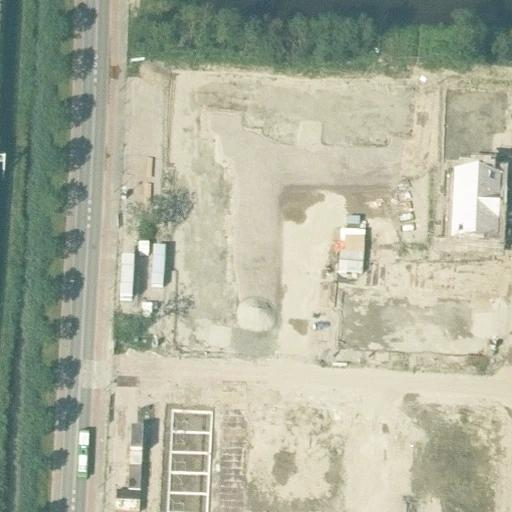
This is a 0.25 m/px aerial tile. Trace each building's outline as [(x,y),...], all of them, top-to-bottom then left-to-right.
[(178,79),(177,100),(199,101),(199,102),(216,103),(217,81),(178,79)] [(217,81),(216,103),(254,105),(255,105),(256,83),(217,81)] [(254,105),(253,120),(274,121),(275,121),(277,88),(277,84),(256,83),(255,105),(254,105)] [(341,91),(339,134),(340,134),(361,135),(363,88),(340,87),(340,91),(341,91)] [(274,121),(273,135),(296,136),(298,89),(277,88),(275,121),(274,121)] [(363,88),(361,135),(383,136),(383,127),(384,89),(363,88)] [(298,89),(296,136),(317,137),(320,90),(298,89)] [(384,89),(383,127),(407,128),(409,90),(384,89)] [(320,90),(317,137),(340,138),(340,134),(339,134),(341,91),(340,91),(320,90)] [(435,92),(434,116),(505,120),(505,94),(435,92)] [(177,100),(175,141),(197,142),(197,130),(198,121),(198,114),(199,102),(199,101),(177,100)] [(415,107),(415,116),(427,116),(427,108),(415,107)] [(198,114),(198,121),(210,122),(210,115),(210,114),(198,114)] [(415,116),(415,123),(427,124),(427,116),(415,116)] [(434,116),(432,143),(467,144),(503,146),(505,120),(434,116)] [(198,121),(197,130),(209,130),(210,122),(198,121)] [(245,128),(244,140),(252,140),(253,128),(245,128)] [(175,141),(174,163),(180,163),(180,162),(211,163),(212,142),(197,142),(175,141)] [(432,143),(432,167),(502,172),(503,146),(467,144),(432,143)] [(235,156),(235,165),(247,165),(247,157),(235,156)] [(265,159),(264,171),(272,171),(273,159),(265,159)] [(286,160),(286,172),(294,172),(294,160),(286,160)] [(294,160),(294,172),(302,173),(302,161),(294,160)] [(180,163),(179,182),(217,184),(217,183),(218,163),(211,163),(180,162),(180,163)] [(330,162),(329,174),(337,174),(337,162),(330,162)] [(337,162),(337,174),(345,175),(345,163),(337,162)] [(413,162),(413,170),(425,171),(425,163),(413,162)] [(373,164),(372,176),(380,176),(381,165),(373,164)] [(381,165),(380,176),(388,177),(389,165),(381,165)] [(413,170),(412,178),(424,179),(425,171),(413,170)] [(446,177),(445,201),(454,201),(454,200),(497,202),(498,180),(446,177)] [(248,178),(247,186),(259,186),(260,178),(248,178)] [(179,182),(178,203),(221,205),(221,206),(226,206),(227,184),(217,183),(217,184),(179,182)] [(247,198),(247,206),(258,207),(259,199),(247,198)] [(453,221),(453,222),(496,224),(497,202),(454,200),(454,201),(453,221)] [(178,203),(177,223),(215,225),(215,226),(220,226),(221,206),(221,205),(178,203)] [(247,206),(246,214),(258,215),(258,207),(247,206)] [(410,220),(422,220),(423,212),(410,212),(410,220)] [(422,228),(422,220),(410,220),(410,228),(422,228)] [(444,220),(442,244),(495,246),(496,224),(453,222),(453,221),(444,220)] [(177,223),(176,244),(214,245),(215,226),(215,225),(177,223)] [(245,239),(244,247),(252,247),(257,247),(257,239),(245,239)] [(176,244),(175,265),(183,265),(183,264),(221,266),(221,267),(223,267),(224,245),(214,245),(176,244)] [(252,247),(252,255),(264,256),(264,248),(257,247),(252,247)] [(362,253),(361,265),(369,265),(370,253),(362,253)] [(382,254),(382,266),(390,266),(390,254),(382,254)] [(390,254),(390,266),(398,266),(398,255),(390,254)] [(423,256),(423,267),(430,268),(431,256),(423,256)] [(431,256),(430,268),(438,268),(439,256),(431,256)] [(464,258),(463,270),(471,270),(472,258),(464,258)] [(472,258),(471,270),(479,271),(480,259),(472,258)] [(183,265),(182,285),(220,286),(221,267),(221,266),(183,264),(183,265)] [(251,280),(250,288),(262,289),(263,281),(251,280)] [(182,285),(181,305),(224,307),(224,308),(229,308),(230,286),(220,286),(182,285)] [(250,288),(250,296),(262,297),(262,289),(250,288)] [(346,296),(344,343),(366,344),(368,297),(346,296)] [(368,297),(366,344),(386,345),(388,303),(389,303),(389,298),(368,297)] [(408,304),(406,346),(427,347),(429,300),(408,299),(408,304)] [(429,300),(427,347),(447,348),(449,301),(429,300)] [(449,301),(447,348),(468,349),(470,302),(449,301)] [(470,302),(468,349),(489,350),(491,303),(470,302)] [(388,303),(386,345),(406,346),(408,304),(389,303),(388,303)] [(181,305),(180,325),(223,327),(224,308),(224,307),(181,305)] [(249,321),(248,329),(260,329),(261,321),(249,321)] [(180,325),(179,347),(222,349),(223,327),(180,325)] [(248,329),(248,337),(260,338),(260,329),(248,329)] [(172,410),(171,432),(211,434),(212,412),(172,410)] [(450,418),(448,443),(498,446),(498,444),(499,444),(500,421),(450,418)] [(267,423),(265,464),(290,465),(292,424),(267,423)] [(292,424),(290,465),(311,466),(312,466),(314,426),(292,424)] [(312,466),(311,466),(310,475),(336,477),(339,427),(314,426),(312,466)] [(243,427),(242,435),(254,435),(255,427),(243,427)] [(171,432),(170,452),(210,454),(211,434),(171,432)] [(419,434),(419,442),(431,442),(431,434),(419,434)] [(242,435),(242,443),(254,444),(254,435),(242,435)] [(448,443),(447,468),(457,469),(457,468),(497,470),(498,446),(448,443)] [(170,452),(169,472),(209,474),(210,454),(170,452)] [(418,458),(418,466),(430,466),(430,458),(418,458)] [(418,466),(417,474),(429,475),(430,466),(418,466)] [(241,467),(240,476),(252,476),(253,468),(241,467)] [(457,469),(456,492),(496,494),(497,470),(457,468),(457,469)] [(169,472),(168,493),(208,495),(209,474),(169,472)] [(240,476),(240,484),(252,484),(252,476),(240,476)] [(281,492),(280,504),(288,504),(289,492),(281,492)] [(289,492),(288,504),(296,505),(297,493),(289,492)] [(454,511),(495,511),(496,494),(456,492),(454,511)] [(168,493),(166,511),(207,511),(208,495),(168,493)] [(310,493),(310,505),(318,506),(319,494),(310,493)]
